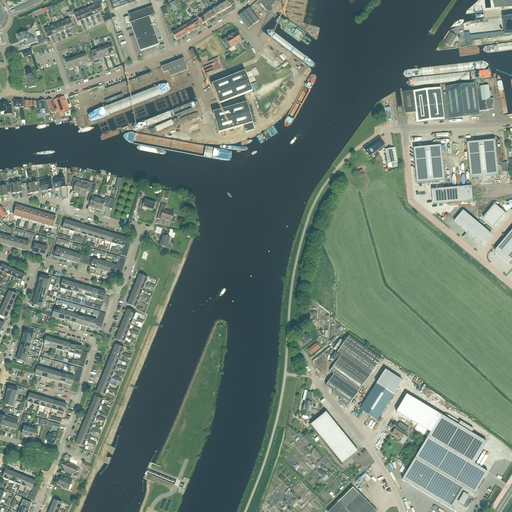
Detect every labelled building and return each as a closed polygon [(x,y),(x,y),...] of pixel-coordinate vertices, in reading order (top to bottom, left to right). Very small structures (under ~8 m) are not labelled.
[(98,14),(100,13),(102,17),(104,16),(103,12),(99,3),(98,0),(92,2),(94,5),(98,14)] [(108,0),(113,10),(141,0),(108,0)] [(226,9),(227,8),(227,9),(231,6),(235,4),(232,0),(225,0),(223,2),(222,3),(226,9)] [(270,8),(274,4),(273,3),(276,0),(280,3),(281,0),(258,0),(257,1),(260,4),(259,5),(263,10),(264,8),(269,13),(272,10),(270,8)] [(511,0),(490,0),(492,10),(511,6),(511,0)] [(219,4),(220,5),(217,7),(221,12),(226,9),(222,3),(219,4)] [(152,7),(128,15),(131,23),(149,17),(155,15),(153,11),(151,4),(152,7)] [(89,7),(93,16),(95,15),(97,19),(99,18),(98,14),(94,5),(89,7)] [(93,16),(89,7),(84,9),(87,18),(88,18),(90,17),(92,21),(94,20),(93,16)] [(221,12),(217,7),(213,10),(216,15),(221,12)] [(249,8),(238,16),(248,29),(259,21),(249,8)] [(87,18),(84,9),(79,11),(82,20),(83,20),(85,19),(89,27),(90,27),(89,22),(88,18),(87,18)] [(213,10),(208,13),(211,18),(216,15),(213,10)] [(82,20),(79,11),(74,13),(77,22),(80,21),(82,25),(84,24),(83,20),(82,20)] [(203,16),(207,21),(211,18),(208,13),(203,16)] [(207,21),(203,16),(198,19),(201,25),(207,21)] [(511,16),(503,18),(505,32),(484,34),(484,38),(511,34),(511,16)] [(131,23),(130,23),(131,29),(132,29),(133,32),(140,52),(159,45),(149,17),(131,23)] [(68,30),(70,29),(73,35),(77,33),(74,26),(73,27),(69,18),(64,20),(68,30)] [(191,22),(195,29),(199,26),(195,19),(191,22)] [(63,32),(66,31),(69,38),(71,37),(68,30),(64,20),(59,23),(63,32)] [(195,29),(191,22),(186,25),(190,32),(195,29)] [(58,34),(60,33),(63,40),(66,39),(63,32),(59,23),(54,25),(58,34)] [(54,25),(49,27),(53,36),(55,35),(57,39),(59,38),(58,34),(54,25)] [(190,32),(186,25),(181,28),(185,35),(190,32)] [(49,27),(44,29),(48,38),(50,37),(52,41),(54,40),(53,36),(49,27)] [(176,31),(180,38),(185,35),(181,28),(176,31)] [(180,38),(176,31),(172,34),(176,40),(180,38)] [(34,38),(28,35),(27,32),(17,35),(19,42),(27,40),(28,45),(36,42),(34,38)] [(229,38),(223,42),(228,50),(230,49),(231,50),(232,49),(231,48),(234,46),(235,46),(237,45),(238,46),(239,45),(238,44),(238,43),(241,41),(236,33),(232,35),(229,37),(229,38)] [(451,33),(444,43),(450,47),(457,37),(451,33)] [(109,46),(106,47),(109,56),(115,54),(110,41),(107,42),(109,46)] [(93,43),(91,44),(93,51),(90,52),(94,62),(99,60),(96,50),(93,43)] [(102,44),(104,48),(101,48),(101,49),(104,58),(109,56),(106,47),(105,43),(102,44)] [(96,50),(99,60),(104,58),(101,49),(101,48),(100,45),(97,45),(98,49),(96,50)] [(271,48),(260,57),(276,77),(284,71),(282,68),(285,65),(271,48)] [(81,56),(84,65),(89,63),(86,54),(85,50),(82,51),(83,55),(81,56)] [(84,65),(81,56),(79,52),(77,53),(78,56),(76,57),(79,67),(84,65)] [(79,67),(76,57),(74,53),(71,54),(73,58),(70,59),(74,69),(79,67)] [(74,69),(70,59),(69,55),(67,56),(68,60),(65,61),(68,71),(74,69)] [(161,68),(163,74),(167,72),(169,77),(188,70),(183,59),(161,68)] [(27,79),(29,88),(35,87),(32,74),(31,69),(28,70),(27,70),(25,71),(26,75),(27,79)] [(219,104),(252,91),(244,72),(211,85),(219,104)] [(150,74),(128,82),(127,81),(105,90),(107,96),(129,87),(130,88),(152,80),(153,80),(150,73),(150,74)] [(488,110),(486,101),(482,101),(480,87),(476,87),(476,84),(446,88),(450,119),(480,116),(479,112),(480,112),(488,111),(488,110)] [(493,110),(493,106),(494,106),(494,101),(493,101),(490,101),(490,100),(490,97),(489,91),(491,91),(490,91),(490,89),(489,89),(489,86),(488,86),(480,87),(482,101),(486,101),(488,110),(493,110)] [(441,88),(413,92),(403,93),(406,114),(416,113),(417,124),(445,120),(441,88)] [(62,113),(69,110),(64,97),(54,100),(54,101),(54,100),(56,100),(57,102),(56,103),(59,111),(61,110),(62,113)] [(121,97),(109,100),(110,106),(122,103),(121,97)] [(47,101),(50,110),(52,114),(58,113),(56,108),(55,108),(52,100),(47,101)] [(46,101),(39,101),(39,102),(36,103),(36,107),(37,108),(37,109),(37,110),(45,110),(45,115),(50,113),(49,112),(46,101)] [(93,113),(110,107),(108,102),(92,108),(93,113)] [(4,112),(4,115),(12,114),(11,108),(9,109),(8,103),(0,103),(0,110),(0,112),(4,112)] [(212,113),(218,133),(243,126),(244,133),(254,130),(247,103),(212,113)] [(136,132),(197,110),(196,104),(134,127),(136,132)] [(379,137),(363,148),(369,157),(385,144),(379,137)] [(499,175),(495,140),(467,143),(471,178),(499,175)] [(414,149),(417,184),(446,181),(442,146),(414,149)] [(394,149),(384,150),(386,164),(396,163),(394,149)] [(13,178),(20,177),(19,170),(12,170),(13,178)] [(79,194),(82,183),(76,181),(77,178),(73,177),(70,187),(74,188),(72,192),(79,194)] [(52,190),(52,187),(53,187),(51,179),(50,179),(50,178),(45,179),(47,191),(52,190)] [(15,183),(16,193),(22,192),(22,191),(24,190),(23,183),(22,179),(19,179),(20,182),(15,183)] [(22,179),(23,183),(24,190),(25,191),(27,190),(28,194),(33,193),(31,183),(31,181),(26,182),(25,180),(24,179),(22,179)] [(82,183),(79,194),(85,196),(86,191),(89,192),(90,192),(92,183),(89,182),(89,183),(83,181),(82,183)] [(0,187),(2,197),(8,196),(7,193),(8,193),(7,186),(6,183),(4,183),(5,186),(0,187)] [(7,186),(8,193),(11,193),(11,194),(16,193),(15,183),(9,184),(9,185),(7,186)] [(95,209),(98,198),(92,196),(93,193),(96,184),(92,183),(90,192),(89,192),(87,201),(90,202),(89,207),(95,209)] [(472,186),(432,190),(433,205),(473,201),(472,186)] [(98,198),(95,209),(102,210),(103,206),(106,207),(109,198),(105,197),(105,200),(98,198)] [(153,210),(155,202),(145,199),(144,201),(141,200),(139,208),(142,209),(143,207),(153,210)] [(174,213),(165,211),(166,206),(161,204),(157,219),(160,220),(161,218),(171,221),(174,213)] [(506,214),(495,205),(483,219),(494,228),(506,214)] [(21,218),(24,208),(16,206),(13,216),(21,218)] [(5,221),(9,219),(11,222),(13,220),(11,213),(7,216),(2,208),(0,208),(0,217),(2,221),(4,219),(5,221)] [(29,221),(32,210),(24,208),(21,218),(29,221)] [(37,223),(40,213),(32,210),(29,221),(37,223)] [(491,234),(464,211),(454,222),(482,245),(491,234)] [(45,225),(48,215),(40,213),(37,223),(45,225)] [(48,215),(45,225),(52,227),(55,217),(48,215)] [(62,229),(68,231),(71,222),(65,220),(62,229)] [(68,231),(74,232),(77,224),(71,222),(68,231)] [(74,232),(80,234),(83,226),(77,224),(74,232)] [(80,234),(87,236),(89,228),(83,226),(80,234)] [(87,236),(93,238),(95,229),(89,228),(87,236)] [(93,238),(99,240),(101,231),(95,229),(93,238)] [(511,262),(511,230),(495,252),(510,265),(511,262)] [(105,241),(107,233),(101,231),(99,240),(105,241)] [(159,245),(167,248),(170,237),(168,237),(169,234),(162,231),(160,235),(162,235),(159,245)] [(107,233),(105,241),(111,243),(113,235),(107,233)] [(113,235),(111,243),(117,245),(119,237),(113,235)] [(4,237),(2,245),(8,247),(10,238),(4,237)] [(123,247),(124,245),(125,242),(125,241),(126,238),(125,238),(119,237),(117,245),(123,247)] [(10,238),(8,247),(14,248),(16,240),(10,238)] [(16,240),(14,248),(20,250),(22,242),(16,240)] [(22,242),(20,250),(27,252),(29,243),(22,242)] [(35,245),(32,253),(38,255),(40,246),(35,245)] [(40,246),(38,255),(44,256),(46,248),(40,246)] [(60,259),(63,251),(56,249),(54,257),(60,259)] [(66,261),(69,252),(63,251),(60,259),(66,261)] [(69,252),(66,261),(72,263),(75,254),(69,252)] [(79,263),(81,256),(75,254),(72,263),(79,265),(79,263)] [(93,259),(91,266),(90,268),(96,270),(99,261),(93,259)] [(99,261),(96,270),(103,272),(105,263),(99,261)] [(111,265),(105,263),(103,272),(109,273),(111,265)] [(117,269),(117,267),(111,265),(109,273),(115,275),(116,272),(117,269)] [(7,268),(3,278),(6,279),(7,277),(6,277),(7,275),(10,276),(13,270),(7,268)] [(14,283),(19,273),(13,270),(10,276),(14,278),(13,280),(12,280),(11,282),(14,283)] [(19,273),(14,283),(17,284),(18,282),(17,282),(18,280),(21,282),(24,276),(19,273)] [(136,281),(145,284),(147,278),(139,275),(136,281)] [(47,284),(50,285),(51,279),(49,278),(41,276),(39,282),(47,284)] [(66,291),(68,282),(62,281),(60,289),(66,291)] [(134,287),(142,290),(145,284),(136,281),(134,287)] [(47,284),(39,282),(37,287),(46,290),(48,290),(50,285),(47,284)] [(72,293),(74,284),(68,282),(66,291),(72,293)] [(78,294),(80,286),(74,284),(72,293),(78,294)] [(84,296),(87,288),(80,286),(78,294),(84,296)] [(46,290),(37,287),(35,293),(44,296),(46,296),(48,290),(46,290)] [(132,293),(140,296),(142,290),(134,287),(132,293)] [(90,298),(93,289),(87,288),(84,296),(83,299),(86,299),(87,297),(90,298)] [(99,291),(93,289),(90,298),(96,299),(99,291)] [(99,291),(96,299),(102,301),(103,299),(104,296),(105,293),(99,291)] [(8,292),(6,298),(14,302),(16,296),(8,292)] [(44,296),(35,293),(34,299),(42,301),(45,302),(46,296),(44,296)] [(137,302),(140,296),(132,293),(129,298),(137,302)] [(6,298),(3,304),(11,307),(14,302),(6,298)] [(137,302),(129,298),(127,304),(135,308),(137,302)] [(42,301),(34,299),(32,305),(41,307),(43,308),(45,302),(42,301)] [(8,313),(11,307),(3,304),(0,310),(8,313)] [(58,319),(60,311),(61,308),(59,307),(58,310),(54,309),(51,318),(58,319)] [(8,313),(0,310),(0,318),(3,320),(4,318),(6,319),(8,313)] [(125,316),(133,319),(135,313),(136,312),(133,310),(132,312),(127,310),(125,316)] [(64,321),(66,313),(60,311),(58,319),(64,321)] [(64,321),(70,323),(72,314),(66,313),(64,321)] [(76,325),(78,316),(72,314),(70,323),(76,325)] [(78,316),(76,325),(82,326),(85,318),(78,316)] [(131,325),(133,319),(125,316),(122,322),(131,325)] [(88,328),(91,320),(85,318),(82,326),(88,328)] [(97,321),(91,320),(88,328),(94,330),(95,326),(96,323),(97,321)] [(120,328),(128,331),(131,325),(122,322),(120,328)] [(117,334),(126,337),(128,331),(120,328),(117,334)] [(34,340),(36,334),(25,331),(23,337),(34,340)] [(126,337),(117,334),(115,340),(123,343),(126,337)] [(306,334),(299,340),(303,345),(310,340),(306,334)] [(347,407),(348,405),(381,359),(348,336),(336,352),(340,355),(329,371),(333,374),(325,386),(333,392),(332,393),(340,399),(339,401),(347,407)] [(32,345),(34,340),(23,337),(21,342),(32,345)] [(49,347),(52,339),(46,337),(43,346),(49,347)] [(55,349),(58,341),(52,339),(49,347),(55,349)] [(62,351),(64,342),(58,341),(55,349),(62,351)] [(31,351),(32,345),(21,342),(20,348),(31,351)] [(68,353),(70,344),(64,342),(62,351),(68,353)] [(70,344),(68,353),(74,354),(76,346),(70,344)] [(316,344),(308,351),(311,354),(319,348),(316,344)] [(113,351),(121,354),(123,349),(115,345),(113,351)] [(83,348),(76,346),(74,354),(80,356),(81,355),(81,352),(83,348)] [(30,351),(31,351),(20,348),(18,354),(29,357),(27,356),(29,351),(30,351)] [(121,354),(113,351),(110,357),(118,360),(121,354)] [(335,353),(330,359),(335,362),(339,356),(335,353)] [(27,363),(29,357),(18,354),(16,360),(23,362),(27,363)] [(108,363),(116,366),(118,360),(110,357),(108,363)] [(106,369),(114,372),(116,366),(108,363),(106,369)] [(35,375),(41,377),(43,369),(37,367),(35,375)] [(47,379),(50,370),(43,369),(41,377),(47,379)] [(103,375),(111,378),(114,372),(106,369),(103,375)] [(376,384),(359,409),(376,420),(402,380),(386,369),(376,384)] [(53,381),(55,372),(50,370),(47,379),(53,381)] [(55,372),(53,381),(59,382),(61,374),(55,372)] [(61,374),(59,382),(65,384),(68,376),(61,374)] [(101,381),(109,384),(111,378),(103,375),(101,381)] [(68,376),(65,384),(71,386),(73,382),(73,379),(74,377),(68,376)] [(107,390),(109,384),(101,381),(98,387),(107,390)] [(18,396),(19,390),(15,389),(8,387),(7,393),(18,396)] [(107,390),(98,387),(96,393),(104,396),(107,390)] [(18,396),(7,393),(6,394),(5,398),(16,401),(14,401),(16,395),(18,396)] [(27,403),(33,404),(35,396),(29,394),(27,403)] [(415,458),(474,494),(487,473),(473,464),(486,443),(471,433),(473,429),(460,421),(458,425),(406,394),(396,412),(430,432),(415,458)] [(33,404),(39,406),(42,398),(35,396),(33,404)] [(100,406),(101,404),(103,400),(103,399),(99,397),(98,398),(94,397),(92,403),(100,406)] [(14,407),(16,401),(5,398),(3,404),(14,407)] [(39,406),(45,408),(48,400),(42,398),(39,406)] [(45,408),(51,410),(54,401),(48,400),(45,408)] [(51,410),(57,411),(60,403),(54,401),(51,410)] [(305,401),(304,401),(301,416),(309,417),(312,403),(305,401)] [(64,413),(66,405),(60,403),(57,411),(64,413)] [(90,409),(98,412),(100,406),(92,403),(90,409)] [(98,412),(90,409),(87,415),(95,418),(98,412)] [(357,451),(325,412),(310,425),(341,464),(357,451)] [(25,423),(27,417),(30,418),(31,416),(27,415),(24,414),(21,422),(25,423)] [(9,428),(12,417),(7,415),(3,426),(9,428)] [(85,420),(93,424),(95,418),(87,415),(85,420)] [(15,430),(18,419),(12,417),(9,428),(15,430)] [(82,426),(91,430),(93,424),(85,420),(82,426)] [(391,434),(401,440),(399,442),(403,444),(407,438),(404,436),(408,428),(399,422),(397,425),(395,423),(391,428),(394,430),(391,434)] [(28,438),(31,429),(24,427),(21,426),(19,431),(23,432),(21,436),(28,438)] [(80,432),(88,436),(91,430),(82,426),(80,432)] [(31,429),(28,438),(34,440),(37,430),(31,429)] [(285,433),(292,439),(294,436),(288,430),(285,433)] [(78,438),(86,442),(88,436),(80,432),(78,438)] [(47,443),(54,445),(57,435),(53,433),(52,436),(49,435),(47,443)] [(86,442),(78,438),(75,444),(84,448),(86,442)] [(317,460),(324,454),(319,450),(323,446),(320,443),(311,452),(313,454),(311,455),(312,456),(310,458),(312,459),(314,457),(317,460)] [(455,511),(463,511),(474,494),(415,458),(402,479),(455,511)] [(306,470),(308,473),(310,472),(302,462),(298,464),(304,472),(306,470)] [(78,472),(76,466),(69,464),(64,466),(66,472),(65,474),(61,473),(60,473),(71,477),(72,475),(78,472)] [(349,466),(343,473),(350,480),(357,473),(349,466)] [(6,469),(2,478),(8,480),(11,472),(6,469)] [(316,473),(320,477),(324,474),(320,469),(316,473)] [(17,474),(11,472),(8,480),(14,483),(17,474)] [(23,477),(17,474),(14,483),(20,485),(23,477)] [(67,490),(71,481),(61,476),(58,483),(64,486),(63,488),(67,490)] [(288,486),(295,480),(291,476),(285,482),(288,486)] [(29,479),(23,477),(20,485),(26,487),(29,479)] [(32,490),(33,488),(34,485),(35,482),(29,479),(26,487),(32,490)] [(337,489),(341,485),(337,480),(332,484),(337,489)] [(327,511),(376,511),(377,511),(352,488),(327,511)] [(51,506),(60,509),(62,503),(54,500),(51,506)] [(29,510),(31,504),(23,501),(21,506),(29,510)]
